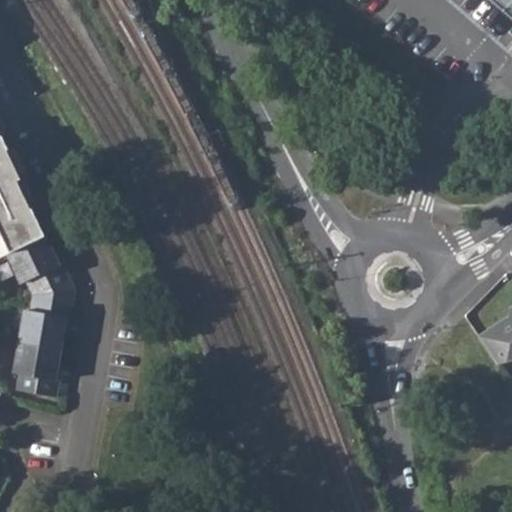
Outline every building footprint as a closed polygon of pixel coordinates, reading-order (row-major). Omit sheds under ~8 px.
[(511,0),(492,0),(511,17),(511,0)] [(0,259),(10,255),(45,238),(32,210),(37,207),(2,138),(5,129),(0,118),(0,259)] [(28,282),(35,295),(76,289),(63,263),(59,265),(45,238),(10,255),(24,284),(28,282)] [(27,309),(22,341),(62,348),(67,317),(71,317),(76,289),(35,295),(32,310),(27,309)] [(508,317),(478,337),(497,365),(511,360),(511,307),(509,309),(508,317)] [(57,377),(62,348),(22,341),(17,372),(23,373),(20,389),(59,395),(61,378),(57,377)]
